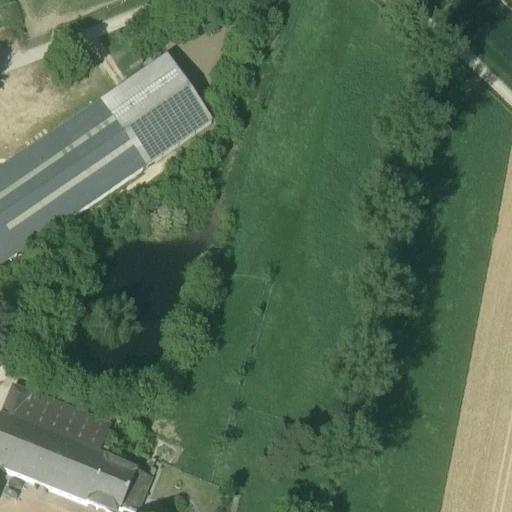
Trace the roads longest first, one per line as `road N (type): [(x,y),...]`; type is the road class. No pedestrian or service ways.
road 1 (track): [(179,0),(0,65)]
road 2 (track): [(511,97),(389,0)]
